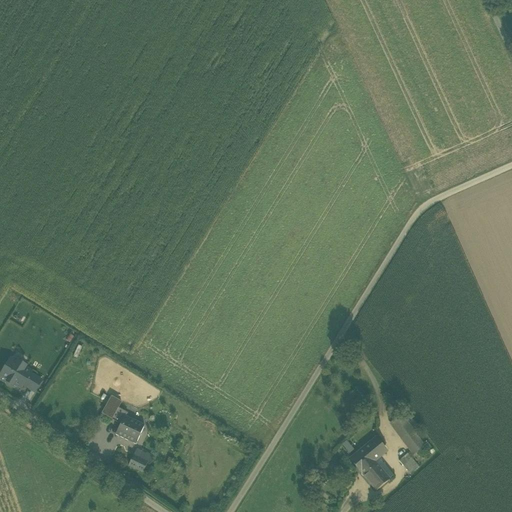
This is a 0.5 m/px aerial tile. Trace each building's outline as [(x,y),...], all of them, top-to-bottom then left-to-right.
[(73,357),(77,359),(82,347),(78,346),(73,357)] [(11,359),(0,376),(8,381),(7,382),(13,385),(13,384),(21,389),(23,385),(30,374),(31,372),(25,368),(26,367),(18,362),(17,363),(11,359)] [(41,381),(30,374),(23,385),(35,392),(41,381)] [(111,396),(107,403),(119,409),(122,402),(111,396)] [(113,420),(119,409),(107,403),(102,414),(113,420)] [(384,413),(387,418),(397,411),(394,406),(384,413)] [(112,423),(120,427),(125,417),(127,413),(119,409),(113,420),(112,423)] [(403,420),(397,411),(387,418),(402,439),(412,432),(411,430),(403,420)] [(409,415),(403,420),(411,430),(417,426),(409,415)] [(116,435),(135,444),(144,427),(125,417),(120,427),(116,435)] [(422,446),(412,432),(402,439),(412,453),(422,446)] [(351,460),(363,475),(376,465),(374,461),(378,458),(386,452),(376,440),(351,460)] [(354,450),(346,441),(341,445),(349,455),(354,450)] [(432,450),(428,443),(422,447),(427,453),(432,450)] [(130,457),(132,458),(135,459),(135,457),(142,460),(145,452),(135,447),(130,457)] [(152,455),(145,452),(142,460),(148,463),(151,464),(154,461),(150,459),(152,455)] [(398,462),(402,466),(410,459),(406,454),(398,462)] [(137,470),(142,460),(135,457),(135,459),(132,458),(128,466),(137,470)] [(385,476),(389,472),(378,458),(374,461),(376,465),(385,476)] [(402,466),(406,470),(414,463),(410,459),(402,466)] [(148,463),(142,460),(137,470),(143,473),(148,463)] [(418,467),(414,463),(406,470),(410,475),(418,467)] [(323,469),(315,465),(311,473),(319,477),(323,469)] [(385,476),(376,465),(363,475),(376,491),(389,480),(389,479),(385,476)]
